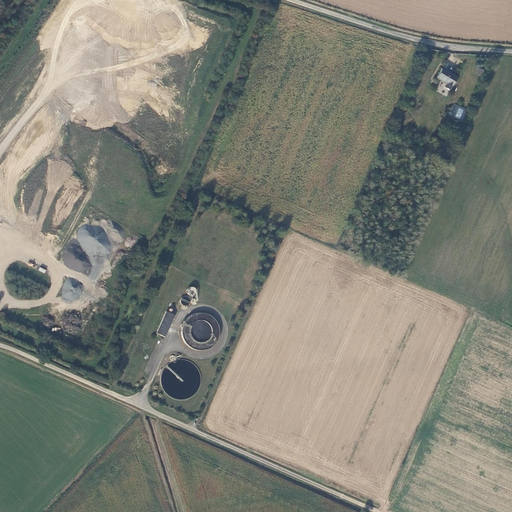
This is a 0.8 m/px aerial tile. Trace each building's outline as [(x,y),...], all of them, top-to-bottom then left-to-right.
[(455,76),(440,67),(434,76),(444,82),(442,86),(447,89),(455,76)] [(482,76),(484,70),(477,67),(474,73),(482,76)] [(461,122),(466,109),(453,103),(448,116),(461,122)] [(66,277),(60,297),(74,301),(75,298),(79,299),(82,286),(73,283),(74,279),(66,277)] [(174,316),(165,312),(155,334),(164,338),(174,316)]
